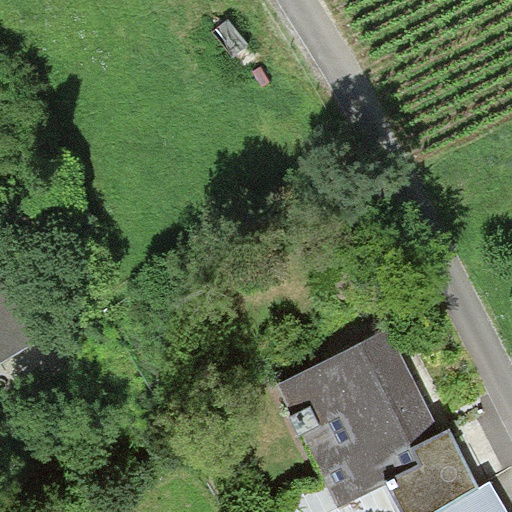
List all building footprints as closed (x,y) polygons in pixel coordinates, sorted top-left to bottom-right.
[(0,367),(40,343),(0,276),(0,367)] [(390,331),(277,388),(324,482),(340,510),(385,485),(419,469),(411,454),(444,438),(390,331)] [(400,511),(441,511),(481,491),(450,434),(444,438),(411,454),(419,469),(385,485),(400,511)] [(281,505),(284,511),(400,511),(385,485),(340,510),(324,482),(281,505)] [(441,511),(507,511),(491,485),(481,491),(441,511)]
